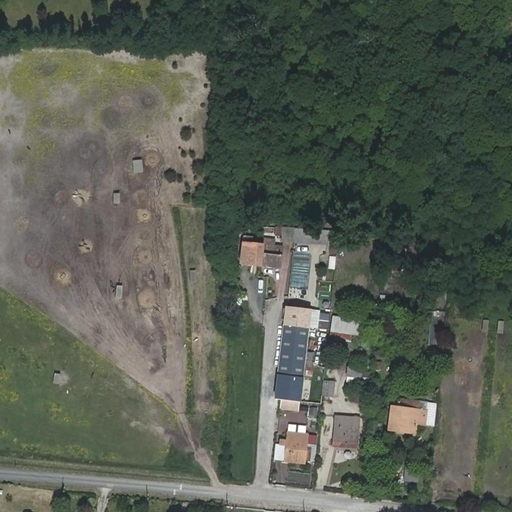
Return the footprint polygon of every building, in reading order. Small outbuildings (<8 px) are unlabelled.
[(291,224),(276,224),(275,239),(289,240),(291,224)] [(304,225),(291,224),(289,240),(302,242),(304,225)] [(256,264),(259,244),(252,243),(253,238),(245,237),(241,262),(256,264)] [(260,238),(259,244),(256,264),(279,268),(282,248),(274,247),(274,240),(260,238)] [(338,245),(338,264),(372,264),(372,240),(349,240),(349,245),(338,245)] [(279,269),(287,274),(292,265),(285,260),(279,269)] [(310,310),(286,307),(276,400),(298,402),(310,310)] [(120,317),(119,328),(136,329),(137,318),(120,317)] [(363,323),(333,319),(331,332),(361,337),(363,323)] [(385,329),(378,328),(376,343),(384,344),(385,329)] [(330,332),(329,337),(350,341),(351,336),(330,332)] [(477,374),(489,375),(491,362),(478,361),(477,374)] [(346,377),(345,384),(370,387),(370,379),(346,377)] [(333,398),(335,383),(326,382),(325,397),(333,398)] [(363,393),(352,392),(351,401),(361,403),(363,393)] [(398,428),(416,430),(416,425),(424,426),(425,412),(418,411),(419,403),(397,401),(396,409),(391,408),(389,432),(398,433),(398,428)] [(350,441),(352,419),(335,417),(333,440),(333,446),(344,447),(345,441),(350,441)] [(359,420),(352,419),(350,441),(345,441),(344,447),(356,448),(359,420)] [(284,444),(283,460),(304,463),(305,460),(308,461),(309,450),(306,450),(306,442),(307,434),(286,432),(285,440),(278,439),(278,444),(284,444)]
